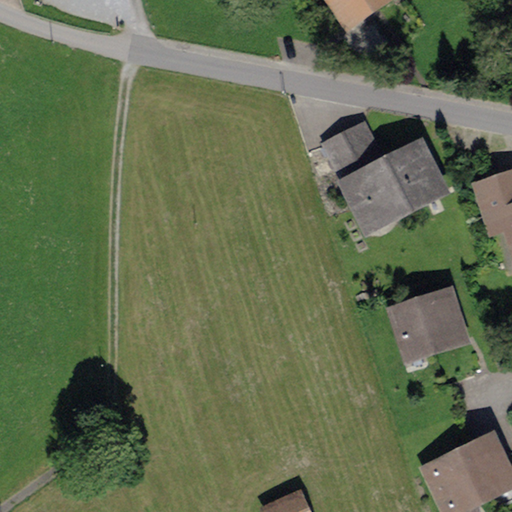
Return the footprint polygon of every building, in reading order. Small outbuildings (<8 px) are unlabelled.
[(327,0),(344,23),(378,0),(327,0)] [(438,191),(418,153),(385,169),(381,162),(373,166),(355,131),(325,146),(347,188),(361,181),(381,220),(438,191)] [(511,177),(479,188),(488,216),(506,210),(511,228),(511,177)] [(409,318),(397,322),(409,360),(434,352),(432,344),(460,335),(448,298),(406,311),(409,318)] [(442,469),(433,473),(451,510),(451,511),(477,511),(475,498),(507,482),(490,446),(462,459),(458,452),(439,460),(442,469)] [(266,507),(267,511),(302,511),(295,495),(266,507)]
